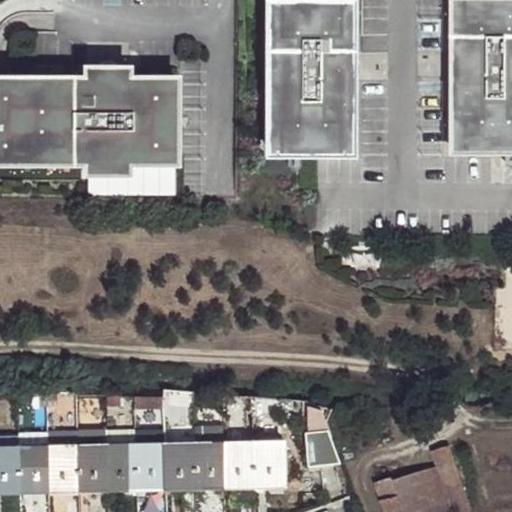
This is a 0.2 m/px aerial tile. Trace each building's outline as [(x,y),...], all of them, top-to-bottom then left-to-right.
[(511,0),(453,0),(453,149),(511,149),(511,0)] [(270,3),(270,152),(352,152),(351,3),(270,3)] [(88,79),(0,79),(0,161),(88,161),(88,172),(127,172),(127,162),(176,161),(176,79),(128,79),(128,69),(88,69),(88,79)] [(74,392),(34,392),(34,406),(46,405),(46,415),(74,414),(74,392)] [(104,430),(105,446),(133,446),(133,429),(104,430)] [(164,445),(192,444),(192,429),(164,429),(164,445)] [(337,464),(325,431),(303,434),(307,467),(337,464)] [(47,434),(47,448),(75,447),(75,434),(47,434)] [(7,448),(0,448),(0,491),(282,485),(280,443),(192,444),(164,445),(133,446),(105,446),(75,447),(47,448),(7,448)] [(431,448),(436,465),(447,506),(463,511),(465,511),(445,444),(431,448)] [(436,465),(393,479),(404,511),(438,511),(447,506),(436,465)] [(404,511),(393,479),(393,475),(375,481),(384,511),(404,511)]
